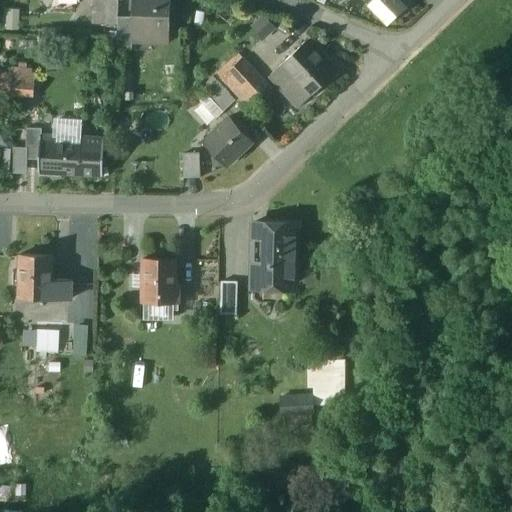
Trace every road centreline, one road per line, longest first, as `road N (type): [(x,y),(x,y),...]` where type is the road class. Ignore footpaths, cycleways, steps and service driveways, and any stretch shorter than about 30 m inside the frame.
road 1 (residential): [(401,55),(254,189),(171,211),(0,205)]
road 2 (residential): [(266,0),(401,55)]
